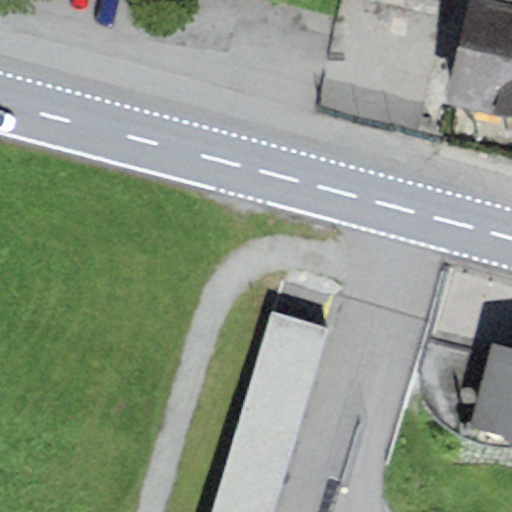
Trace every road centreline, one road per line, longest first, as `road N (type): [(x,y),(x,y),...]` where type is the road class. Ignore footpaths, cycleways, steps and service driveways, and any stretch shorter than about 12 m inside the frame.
road 1 (primary): [(0,99),(511,239)]
road 2 (track): [(154,511),(257,165)]
